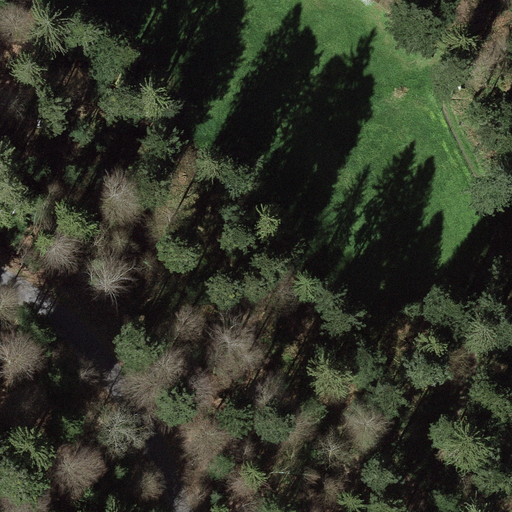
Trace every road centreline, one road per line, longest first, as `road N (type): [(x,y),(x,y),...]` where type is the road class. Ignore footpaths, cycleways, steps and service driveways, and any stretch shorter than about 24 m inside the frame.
road 1 (unclassified): [(0,277),(86,338),(124,389),(181,511)]
road 2 (track): [(232,511),(170,410),(150,390),(124,389)]
